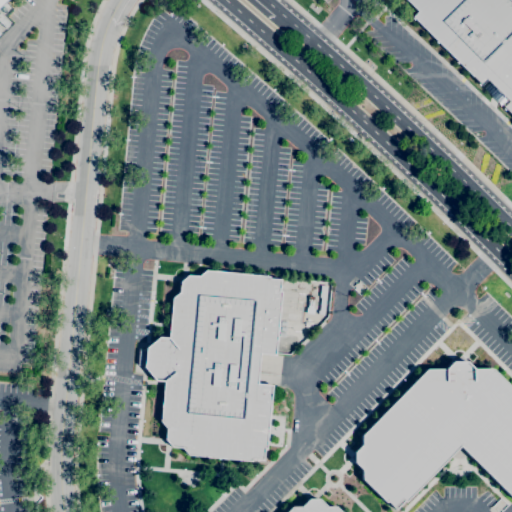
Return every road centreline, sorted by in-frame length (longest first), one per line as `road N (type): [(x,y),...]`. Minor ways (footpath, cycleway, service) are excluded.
road 1 (residential): [(65,511),(69,310),(109,10),(118,0)]
road 2 (secondary): [(224,0),(511,265)]
road 3 (secondary): [(511,228),(280,14)]
